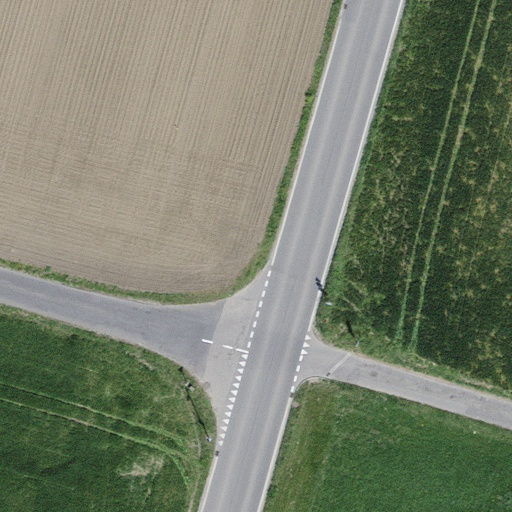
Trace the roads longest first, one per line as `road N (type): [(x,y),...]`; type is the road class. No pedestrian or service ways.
road 1 (tertiary): [(367,0),(273,350)]
road 2 (unclassified): [(273,350),(0,283)]
road 3 (unclassified): [(511,415),(273,350)]
road 4 (tertiary): [(273,350),(228,511)]
